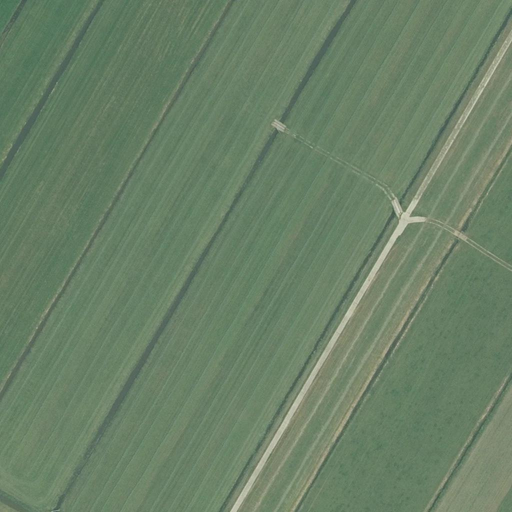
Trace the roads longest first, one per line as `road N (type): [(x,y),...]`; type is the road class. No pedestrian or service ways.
road 1 (track): [(233,511),(511,35)]
road 2 (track): [(511,268),(423,219),(403,219),(388,192),(271,122)]
